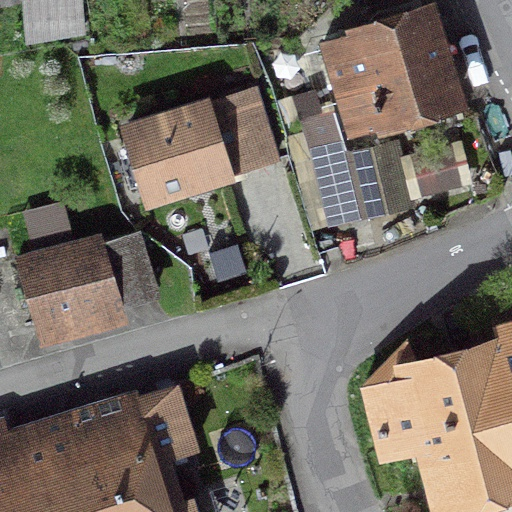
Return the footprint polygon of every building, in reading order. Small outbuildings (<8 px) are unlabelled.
[(88,0),(30,0),(35,53),(93,49),(88,0)] [(349,26),(319,35),(348,130),(468,93),(439,0),(393,0),(346,15),(349,26)] [(263,96),(138,135),(155,192),(281,153),(263,96)] [(337,108),(305,116),(329,219),(407,200),(394,143),(347,154),(337,108)] [(116,243),(31,266),(45,317),(130,293),(116,243)] [(418,383),(373,397),(394,468),(434,456),(448,501),(511,482),(511,332),(509,333),(511,341),(511,345),(415,374),(418,383)] [(3,412),(0,413),(0,511),(204,511),(195,483),(186,486),(175,450),(199,443),(178,377),(137,390),(135,383),(6,423),(3,412)]
